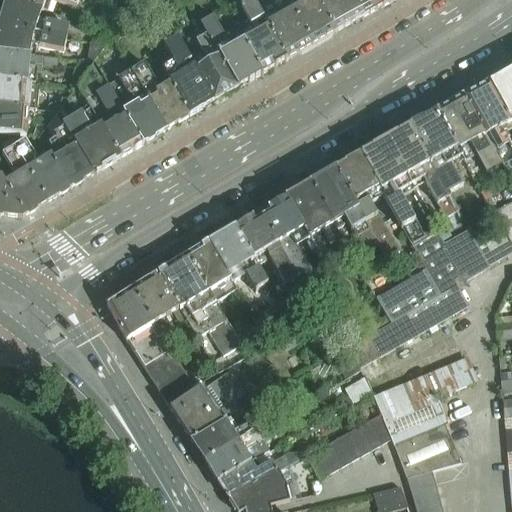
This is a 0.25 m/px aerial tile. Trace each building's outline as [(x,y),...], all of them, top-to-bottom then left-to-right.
[(79,0),(7,0),(7,2),(48,15),(53,2),(76,10),(79,0)] [(235,0),(251,27),(239,33),(263,76),(286,62),(254,6),(250,0),(235,0)] [(291,12),(284,0),(268,0),(264,2),(254,6),(286,62),(297,56),(277,20),(291,12)] [(335,34),(316,0),(305,0),(304,1),(304,0),(284,0),(291,12),(277,20),(297,56),(335,34)] [(363,18),(353,0),(316,0),(335,34),(336,34),(336,33),(363,18)] [(395,0),(353,0),(363,18),(384,7),(389,4),(395,0)] [(69,29),(45,23),(48,15),(7,2),(0,24),(0,29),(66,43),(69,29)] [(112,9),(105,30),(118,34),(131,18),(129,14),(112,9)] [(263,76),(239,33),(225,41),(213,19),(202,26),(208,36),(238,90),(263,76)] [(64,54),(66,43),(0,29),(0,56),(35,59),(35,58),(37,49),(64,54)] [(105,50),(115,37),(105,30),(95,44),(90,44),(90,47),(105,50)] [(238,90),(208,36),(196,42),(203,56),(191,62),(191,63),(214,103),(229,94),(230,95),(238,90)] [(191,63),(191,62),(178,39),(164,48),(174,64),(163,71),(168,80),(190,117),(203,110),(204,110),(214,104),(214,103),(191,63)] [(94,64),(105,50),(90,47),(87,62),(78,62),(77,64),(94,66),(95,65),(94,64)] [(0,83),(37,87),(38,70),(41,70),(41,69),(58,71),(59,60),(35,58),(35,59),(0,56),(0,83)] [(82,81),(94,66),(77,64),(73,77),(82,81)] [(144,146),(109,87),(95,65),(94,66),(82,81),(83,81),(77,89),(91,111),(90,111),(120,161),(121,160),(144,146)] [(190,117),(168,80),(157,87),(144,65),(131,73),(166,132),(190,117)] [(511,72),(488,85),(511,125),(511,72)] [(166,132),(131,73),(109,87),(144,146),(145,145),(166,132)] [(0,83),(0,109),(29,112),(37,113),(39,87),(37,87),(0,83)] [(511,125),(488,85),(462,99),(500,165),(501,167),(504,165),(511,179),(511,178),(511,151),(502,133),(511,127),(511,125)] [(500,165),(462,99),(436,115),(463,162),(464,162),(464,163),(478,155),(487,173),(500,165)] [(58,114),(63,106),(50,105),(45,112),(58,114)] [(0,133),(27,137),(29,112),(0,109),(0,133)] [(120,161),(90,111),(63,126),(93,177),(120,161)] [(463,162),(436,115),(422,122),(410,128),(449,195),(463,187),(453,168),(463,162)] [(93,177),(63,126),(57,116),(47,129),(63,155),(54,161),(51,157),(49,158),(69,191),(70,190),(93,177)] [(39,139),(45,131),(37,125),(33,138),(39,139)] [(449,195),(410,128),(409,129),(410,129),(384,143),(419,202),(427,197),(421,188),(414,192),(414,191),(426,185),(446,220),(459,212),(449,195)] [(69,191),(49,158),(39,164),(25,141),(13,149),(46,205),(69,191)] [(419,202),(384,143),(383,144),(369,158),(363,157),(361,156),(360,156),(384,199),(425,271),(440,296),(456,287),(454,283),(462,278),(463,277),(444,245),(438,234),(436,235),(417,203),(419,202)] [(46,205),(13,149),(2,156),(13,174),(2,180),(7,191),(4,218),(22,219),(46,205)] [(384,199),(360,156),(335,171),(380,248),(379,249),(385,262),(399,254),(379,215),(376,216),(371,206),(384,199)] [(380,248),(335,171),(307,187),(331,227),(334,226),(337,230),(347,225),(365,257),(379,249),(380,248)] [(331,227),(307,187),(284,201),(307,239),(307,238),(315,252),(325,246),(319,235),(322,233),(330,246),(338,241),(330,228),(331,227)] [(307,239),(284,201),(268,210),(270,215),(262,220),(297,279),(310,271),(295,246),(307,239)] [(511,204),(493,215),(503,233),(511,248),(511,204)] [(297,279),(262,220),(256,224),(252,219),(234,230),(257,268),(258,268),(270,261),(284,286),(297,279)] [(257,268),(234,230),(209,245),(233,286),(234,285),(246,278),(254,293),(268,285),(258,268),(257,268)] [(491,268),(479,247),(478,247),(469,231),(444,245),(463,277),(462,278),(465,283),(466,283),(491,268)] [(511,248),(503,233),(479,247),(491,268),(511,255),(511,248)] [(233,286),(209,245),(202,249),(187,258),(215,305),(216,305),(237,293),(234,285),(233,286)] [(215,305),(187,258),(158,276),(186,322),(198,341),(208,334),(222,356),(223,358),(241,347),(216,305),(215,305)] [(467,307),(456,287),(440,296),(425,271),(401,285),(376,299),(390,324),(395,321),(406,341),(467,307)] [(162,338),(186,322),(158,276),(133,292),(161,338),(162,338)] [(161,338),(133,292),(116,302),(115,302),(108,307),(107,307),(107,308),(126,343),(128,343),(131,348),(159,392),(158,392),(166,405),(184,395),(194,389),(190,384),(183,372),(162,338),(161,338)] [(406,341),(395,321),(386,327),(397,346),(406,341)] [(511,340),(511,324),(496,326),(497,341),(511,340)] [(397,346),(386,327),(376,332),(387,352),(397,346)] [(387,352),(376,332),(367,337),(378,357),(387,352)] [(378,357),(367,337),(357,343),(368,362),(378,357)] [(368,362),(357,343),(347,349),(358,368),(368,362)] [(466,361),(455,366),(464,389),(476,384),(466,361)] [(183,372),(190,384),(214,368),(212,364),(211,365),(209,362),(191,373),(188,369),(183,372)] [(464,389),(455,366),(443,371),(453,393),(464,389)] [(453,393),(443,371),(432,376),(441,398),(453,393)] [(230,374),(205,389),(204,387),(170,410),(193,444),(227,423),(227,422),(220,412),(245,396),(230,374)] [(511,374),(500,376),(501,384),(511,382),(511,374)] [(441,398),(432,376),(420,380),(430,403),(434,401),(441,398)] [(430,403),(420,380),(409,385),(418,408),(430,403)] [(364,383),(346,394),(353,406),(372,396),(364,383)] [(418,408),(409,385),(397,390),(407,412),(418,408)] [(407,412),(397,390),(386,394),(396,417),(407,412)] [(396,417),(386,394),(374,399),(381,416),(381,417),(383,422),(396,417)] [(511,419),(511,397),(502,399),(503,409),(504,420),(511,419)] [(430,403),(418,408),(407,412),(396,417),(383,422),(390,442),(392,441),(394,447),(445,426),(434,401),(430,403)] [(390,442),(383,422),(381,417),(368,424),(381,447),(390,442)] [(204,462),(260,431),(257,426),(254,428),(251,425),(239,432),(233,424),(232,424),(230,420),(227,422),(227,423),(193,444),(204,462)] [(381,447),(368,424),(357,430),(371,453),(381,447)] [(461,465),(445,426),(394,447),(406,480),(431,473),(461,465)] [(260,431),(204,462),(217,483),(257,460),(255,456),(249,459),(245,452),(262,442),(259,439),(266,434),(263,429),(260,431)] [(371,453),(357,430),(347,435),(360,459),(371,453)] [(360,459),(347,435),(337,441),(350,465),(360,459)] [(350,465),(337,441),(327,447),(340,470),(350,465)] [(268,447),(254,455),(255,456),(257,460),(265,455),(266,456),(271,453),(270,452),(268,447)] [(340,470),(327,447),(316,452),(330,476),(340,470)] [(330,476),(316,452),(306,458),(319,482),(330,476)] [(278,472),(279,472),(288,467),(283,458),(271,465),(266,456),(265,455),(257,460),(217,483),(227,500),(278,472)] [(271,511),(270,508),(290,503),(286,490),(288,489),(279,472),(278,472),(227,500),(235,511),(244,511),(245,511),(244,511),(271,511)] [(409,492),(435,485),(431,473),(406,480),(405,481),(409,492)] [(438,497),(435,485),(409,492),(412,504),(438,497)] [(400,489),(373,496),(378,511),(397,511),(408,509),(400,489)] [(431,511),(441,509),(438,497),(412,504),(414,511),(431,511)]
